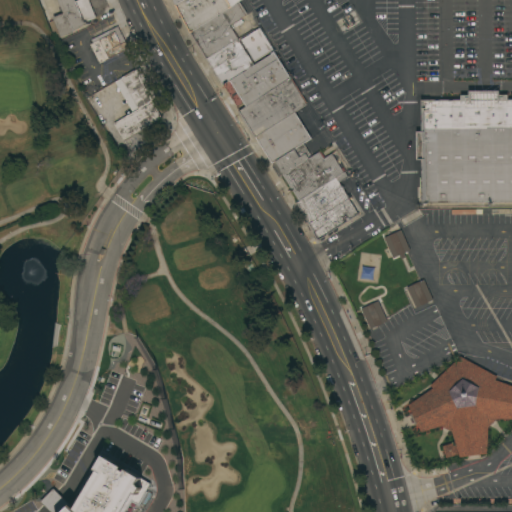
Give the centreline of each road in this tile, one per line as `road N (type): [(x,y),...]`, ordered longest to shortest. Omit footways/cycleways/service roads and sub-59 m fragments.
road 1 (residential): [(0,489),(40,450),(68,402),(105,256),(128,207),(152,177),(219,135)]
road 2 (secondary): [(356,393),(298,264)]
